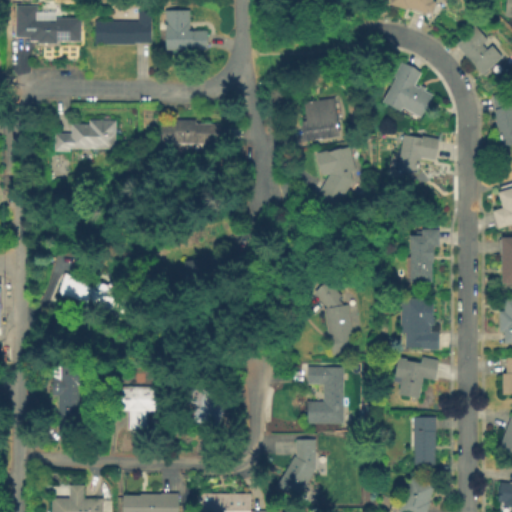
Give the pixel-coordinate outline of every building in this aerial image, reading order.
[(329,0),(325,12),(291,0),(329,0)] [(429,19),(387,6),(389,0),(429,0),(429,2),(434,4),(429,19)] [(511,0),(511,20),(503,20),(504,0),(511,0)] [(81,19),(81,43),(57,42),(57,45),(38,45),(38,42),(29,42),(29,39),(16,39),(16,7),(38,7),(38,19),(81,19)] [(152,12),(151,43),(135,43),(136,44),(96,43),(96,21),(139,21),(139,11),(152,12)] [(205,54),(163,55),(163,12),(187,12),(187,32),(205,32),(205,54)] [(481,76),(451,44),(470,26),(484,41),(479,45),(485,51),(489,47),(500,58),(481,76)] [(419,119),(400,110),(398,114),(379,105),(400,63),(418,73),(411,87),(416,89),(419,85),(425,88),(422,93),(430,97),(419,119)] [(511,146),(498,149),(488,96),(510,92),(511,104),(511,146)] [(338,137),(302,144),(299,125),(305,124),(301,104),(331,99),(338,137)] [(116,121),(115,150),(71,149),(70,152),(55,152),(55,133),(72,133),(72,125),(89,125),(89,120),(116,121)] [(215,145),(160,144),(160,126),(171,126),(172,120),(193,121),(193,126),(215,127),(215,145)] [(415,176),(394,172),(402,133),(437,141),(433,161),(418,158),(415,176)] [(327,175),(318,177),(313,154),(346,146),(352,172),(346,173),(349,183),(334,207),(314,195),(327,175)] [(511,223),(495,229),(490,211),(500,208),(495,192),(511,186),(511,223)] [(429,282),(407,282),(407,235),(418,235),(418,229),(437,229),(437,248),(429,248),(429,282)] [(511,283),(500,284),(498,238),(511,237),(511,283)] [(183,284),(181,260),(235,256),(237,280),(183,284)] [(63,269),(131,284),(125,310),(58,295),(63,269)] [(340,299),(345,305),(348,304),(356,351),(332,355),(325,308),(328,308),(316,292),(330,281),(343,296),(340,299)] [(511,343),(501,344),(501,332),(496,332),(496,311),(501,311),(501,299),(510,299),(510,295),(511,294),(511,343)] [(436,350),(397,350),(397,300),(431,299),(431,324),(427,324),(427,333),(436,333),(436,350)] [(511,395),(500,396),(499,374),(504,374),(503,357),(511,356),(511,395)] [(416,400),(395,395),(397,384),(391,382),(396,357),(405,359),(404,361),(418,364),(419,357),(437,360),(433,381),(420,378),(416,400)] [(91,365),(90,386),(80,386),(80,427),(58,427),(59,393),(53,393),(53,365),(91,365)] [(306,367),(327,368),(343,367),(343,393),(350,392),(351,422),(306,425),(306,402),(322,403),(323,384),(307,385),(306,383),(306,367)] [(158,383),(158,408),(145,408),(145,426),(126,426),(126,408),(109,408),(109,383),(158,383)] [(208,425),(191,421),(197,401),(187,398),(191,385),(217,393),(216,396),(228,399),(223,416),(212,412),(208,425)] [(511,454),(496,449),(509,415),(511,416),(511,454)] [(433,466),(412,467),(412,447),(408,447),(408,417),(433,417),(433,466)] [(322,434),(322,441),(316,441),(317,470),(299,498),(276,484),(296,457),(298,439),(298,433),(313,432),(322,434)] [(424,511),(397,511),(395,511),(409,476),(431,485),(425,502),(428,504),(424,511)] [(511,507),(501,506),(501,502),(495,501),(498,482),(511,484),(511,507)] [(176,490),(176,511),(122,511),(122,490),(176,490)] [(267,509),(267,511),(209,511),(209,493),(251,492),(251,509),(267,509)] [(51,511),(51,493),(103,494),(102,511),(51,511)]
